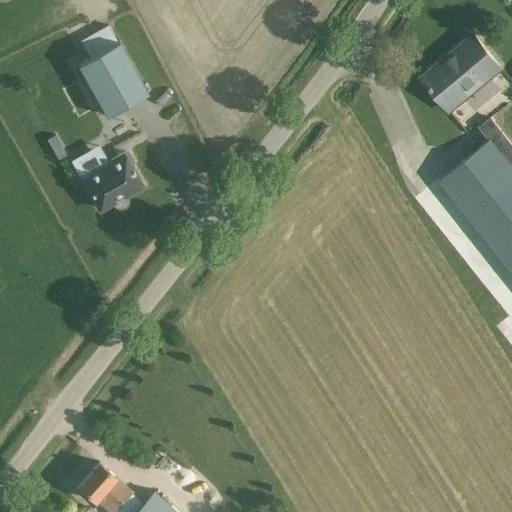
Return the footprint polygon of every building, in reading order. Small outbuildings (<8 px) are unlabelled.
[(481,84),(501,67),(472,33),(453,49),(455,52),(437,67),(435,64),(421,76),(449,110),(463,99),(459,94),(477,79),(481,84)] [(118,41),(76,64),(106,116),(148,93),(118,41)] [(282,112),(250,158),(263,166),(294,120),(282,112)] [(511,271),(511,144),(489,116),(477,125),(485,135),(487,134),(490,137),(439,179),(511,271)] [(57,134),(49,139),(62,158),(69,153),(57,134)] [(103,167),(82,179),(99,208),(111,202),(110,199),(124,191),(125,194),(141,185),(128,162),(130,160),(125,152),(111,160),(113,164),(104,169),(103,167)] [(420,181),(410,186),(423,212),(433,206),(420,181)] [(95,501),(96,500),(109,511),(112,511),(122,502),(133,511),(131,511),(170,511),(149,492),(141,501),(131,492),(132,491),(116,477),(99,461),(78,485),(95,501)]
